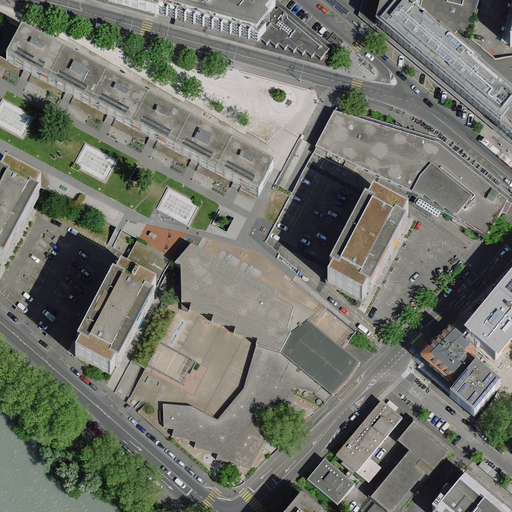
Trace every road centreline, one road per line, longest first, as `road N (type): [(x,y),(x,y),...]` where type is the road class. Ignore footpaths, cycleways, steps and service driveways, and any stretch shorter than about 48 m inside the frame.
road 1 (residential): [(36,0),(379,92)]
road 2 (tertiary): [(0,320),(210,511)]
road 3 (tertiary): [(245,511),(388,366)]
road 4 (tertiary): [(388,366),(511,246)]
road 5 (residential): [(388,366),(511,471)]
